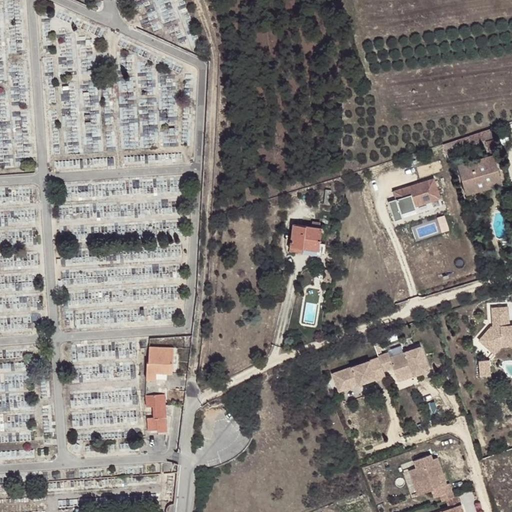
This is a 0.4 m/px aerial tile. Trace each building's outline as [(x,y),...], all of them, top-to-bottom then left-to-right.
[(499,136),(497,128),(487,131),(490,139),(499,136)] [(486,140),(484,132),(447,144),(449,152),(486,140)] [(500,168),(498,162),(494,160),(485,162),(483,166),(479,163),(475,171),(468,173),(466,177),(470,193),(475,195),(481,193),(483,190),(485,192),(489,191),(493,185),(497,183),(500,185),(503,180),(501,173),(498,171),(500,168)] [(391,200),(397,220),(404,218),(403,213),(418,208),(417,205),(442,198),(436,178),(404,188),(406,196),(398,198),(391,200)] [(406,196),(404,188),(396,190),(398,198),(406,196)] [(418,208),(403,213),(404,218),(419,213),(418,208)] [(305,246),(320,248),(323,226),(321,225),(313,224),(294,222),(291,248),(304,249),(305,246)] [(334,284),(336,272),(330,272),(328,284),(334,284)] [(511,327),(507,328),(507,326),(505,307),(490,308),(491,323),(498,323),(498,326),(491,327),(489,327),(478,341),(487,348),(495,340),(501,344),(511,343),(511,327)] [(511,343),(501,344),(495,340),(487,348),(496,356),(502,348),(511,347),(511,343)] [(145,343),(146,377),(167,376),(167,369),(172,368),(172,342),(145,343)] [(412,375),(413,378),(428,372),(420,348),(402,354),(400,347),(388,351),(389,354),(379,357),(379,358),(384,372),(393,369),(396,380),(412,375)] [(384,372),(379,358),(331,375),(336,389),(361,381),(362,384),(374,381),(373,376),(384,372)] [(489,376),(488,361),(478,362),(479,378),(489,376)] [(337,393),(362,384),(361,381),(336,389),(337,393)] [(158,426),(168,425),(167,392),(148,393),(148,404),(154,404),(154,415),(148,416),(148,428),(158,428),(158,426)] [(438,497),(450,492),(446,484),(444,485),(432,459),(428,460),(427,456),(409,463),(412,470),(405,473),(411,486),(418,483),(422,494),(429,491),(433,499),(438,497)] [(411,486),(405,473),(399,475),(410,500),(422,494),(418,483),(411,486)] [(444,501),(452,498),(450,492),(438,497),(441,502),(444,501)] [(448,510),(459,505),(455,496),(452,498),(444,501),(448,510)]
